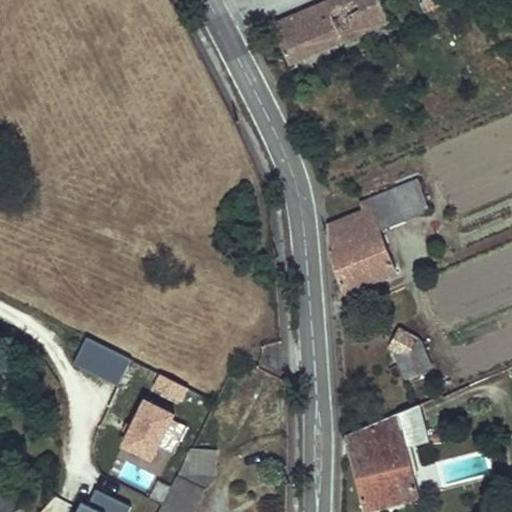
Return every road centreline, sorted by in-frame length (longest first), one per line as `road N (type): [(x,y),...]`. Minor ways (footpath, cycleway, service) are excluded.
road 1 (tertiary): [(207,0),(284,153),(299,201),(316,511)]
road 2 (unknown): [(0,309),(56,348),(77,382),(79,476)]
